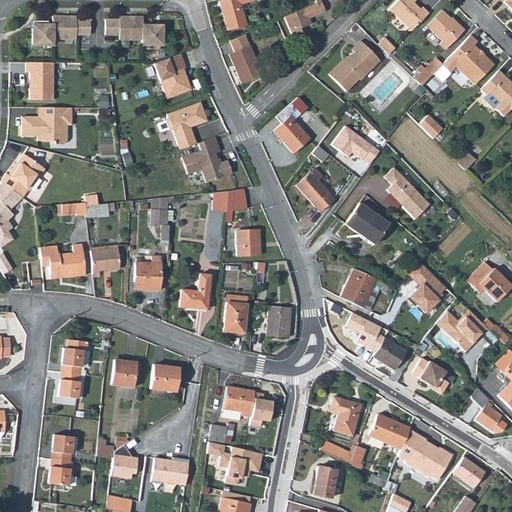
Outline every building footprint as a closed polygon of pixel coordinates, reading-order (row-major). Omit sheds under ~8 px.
[(246,24),(242,9),(241,4),(247,2),(253,0),(252,0),(220,0),(218,1),(226,29),(246,24)] [(320,0),(315,0),(316,3),(284,16),(292,36),(302,32),(300,28),(311,24),(309,18),(324,12),(325,10),(321,1),(320,0)] [(412,30),(429,12),(422,6),(420,8),(414,2),(412,0),(397,0),(390,8),(412,30)] [(511,0),(502,0),(503,0),(502,1),(511,10),(511,0)] [(457,25),(441,10),(427,25),(442,40),(440,43),(446,49),(464,29),(458,24),(457,25)] [(104,20),(104,36),(118,36),(118,41),(141,41),(141,47),(161,47),(161,31),(157,31),(157,27),(142,27),(142,18),(131,18),(131,21),(118,20),(104,20)] [(89,22),(75,22),(75,19),(51,19),(51,24),(51,28),(35,27),(35,31),(31,31),(31,47),(51,47),(51,41),(74,42),(74,37),(89,37),(89,22)] [(244,34),(229,40),(234,52),(229,54),(240,83),(260,74),(244,34)] [(476,41),(470,34),(448,57),(475,83),(493,64),(483,54),(484,53),(480,49),(479,50),(473,45),(476,41)] [(378,44),(388,54),(395,47),(383,37),(378,44)] [(353,52),(347,59),(345,58),(328,75),(345,92),(357,80),(359,81),(379,61),(359,41),(351,50),(353,52)] [(180,54),(152,64),(165,99),(190,90),(182,70),(185,69),(180,54)] [(426,68),(431,74),(441,64),(435,58),(426,68)] [(52,63),(25,63),(25,73),(28,73),(28,79),(30,81),(30,85),(28,85),(28,100),(52,101),(52,63)] [(426,68),(415,79),(421,85),(431,74),(426,68)] [(504,75),(498,69),(480,88),(486,94),(485,98),(503,116),(511,106),(511,86),(503,77),(504,75)] [(503,77),(511,86),(511,82),(504,75),(503,77)] [(97,97),(97,108),(106,108),(106,97),(97,97)] [(282,137),(280,140),(291,153),(309,138),(293,119),(306,107),(297,98),(275,116),(280,122),(274,128),(282,137)] [(179,150),(195,144),(191,134),(190,135),(188,130),(189,128),(206,122),(199,103),(166,115),(167,117),(165,121),(168,130),(172,132),(179,150)] [(40,124),(37,117),(21,117),(20,137),(37,137),(37,141),(51,141),(51,145),(61,145),(66,141),(66,126),(70,126),(70,108),(44,108),(44,122),(40,124)] [(418,123),(433,137),(443,127),(428,113),(418,123)] [(328,145),(344,157),(347,153),(366,166),(377,150),(342,125),(328,145)] [(271,130),(280,140),(282,137),(274,128),(271,130)] [(226,161),(220,163),(218,159),(216,160),(214,154),(219,152),(214,138),(197,144),(200,151),(180,158),(187,175),(200,170),(205,183),(231,174),(226,161)] [(457,162),(468,151),(462,145),(451,156),(457,162)] [(316,146),(310,153),(321,161),(326,154),(316,146)] [(121,150),(120,150),(125,166),(132,164),(127,150),(126,150),(121,150)] [(464,169),(475,157),(468,151),(457,162),(464,169)] [(0,181),(0,183),(1,184),(0,184),(0,245),(11,240),(6,231),(11,228),(6,220),(12,215),(7,210),(21,198),(27,190),(25,188),(34,175),(37,177),(43,169),(22,154),(7,176),(5,174),(0,181)] [(321,175),(314,168),(295,185),(318,211),(333,198),(317,179),(321,175)] [(428,205),(393,169),(384,178),(391,186),(386,191),(413,218),(428,205)] [(27,190),(28,190),(37,177),(34,175),(25,188),(27,190)] [(245,208),(241,189),(226,191),(224,211),(231,211),(245,208)] [(212,210),(224,211),(226,191),(214,192),(212,210)] [(82,196),(83,202),(84,206),(96,204),(95,195),(82,196)] [(166,197),(157,197),(157,210),(166,210),(166,197)] [(84,214),(84,206),(83,202),(60,204),(61,214),(74,212),(75,215),(84,214)] [(107,210),(106,203),(96,204),(84,206),(84,214),(85,217),(106,216),(107,210)] [(358,203),(343,224),(372,244),(386,223),(358,203)] [(157,225),(157,210),(149,210),(149,225),(157,225)] [(157,225),(158,225),(165,225),(166,210),(157,210),(157,225)] [(158,240),(167,240),(167,225),(165,225),(158,225),(158,240)] [(258,230),(234,231),(236,258),(260,256),(258,230)] [(38,247),(40,265),(47,265),(48,275),(61,273),(62,277),(83,275),(80,244),(70,245),(71,253),(58,254),(55,251),(54,245),(38,247)] [(91,271),(97,271),(118,268),(116,248),(88,251),(91,271)] [(0,253),(0,252),(0,271),(2,274),(10,269),(0,253)] [(138,264),(134,264),(133,264),(132,290),(158,291),(160,257),(151,257),(151,264),(138,264)] [(425,316),(442,297),(439,294),(445,288),(419,262),(407,274),(418,287),(407,299),(425,316)] [(480,286),(482,288),(495,301),(510,286),(491,268),(490,270),(482,263),(471,274),(473,276),(467,282),(475,290),(480,286)] [(387,295),(392,288),(387,285),(351,268),(339,296),(368,310),(378,288),(387,295)] [(473,276),(471,274),(465,280),(467,282),(473,276)] [(197,275),(195,292),(179,291),(177,309),(206,311),(208,276),(197,275)] [(224,304),(245,306),(246,297),(225,295),(224,304)] [(338,313),(341,307),(332,302),(329,309),(338,313)] [(243,335),(245,306),(224,304),(222,333),(243,335)] [(268,307),(265,336),(287,338),(289,308),(268,307)] [(443,323),(439,327),(462,349),(473,338),(474,340),(486,328),(481,323),(468,310),(457,322),(456,320),(445,309),(438,318),(443,323)] [(456,320),(457,322),(468,310),(467,309),(456,320)] [(379,326),(351,312),(344,326),(359,333),(355,341),(366,347),(366,348),(373,351),(376,346),(382,338),(383,337),(376,333),(379,326)] [(434,322),(437,320),(432,316),(422,327),(427,331),(434,322)] [(443,323),(438,318),(437,320),(434,322),(439,327),(443,323)] [(486,319),(481,323),(486,328),(488,330),(493,325),(486,319)] [(501,331),(494,324),(493,325),(488,330),(496,337),(501,331)] [(508,339),(501,331),(496,337),(497,339),(503,345),(508,339)] [(382,338),(376,346),(373,351),(371,355),(392,369),(403,351),(382,338)] [(462,349),(463,351),(474,340),(473,338),(462,349)] [(0,358),(0,359),(0,357),(8,357),(8,340),(0,339),(0,358)] [(62,348),(59,373),(78,374),(79,367),(81,350),(84,351),(85,342),(66,340),(65,348),(62,348)] [(510,381),(496,396),(511,411),(511,363),(510,362),(511,359),(511,353),(508,349),(493,364),(510,381)] [(87,351),(84,351),(81,350),(79,367),(85,367),(87,351)] [(427,362),(419,358),(410,372),(417,377),(416,377),(433,387),(432,389),(440,394),(447,382),(439,378),(444,371),(427,361),(427,362)] [(130,387),(134,362),(112,360),(110,385),(130,387)] [(175,368),(152,365),(149,389),(173,391),(175,368)] [(78,374),(59,373),(56,397),(75,399),(78,374)] [(253,394),(253,391),(227,387),(224,410),(241,413),(243,413),(242,417),(249,418),(253,394)] [(488,399),(477,388),(469,396),(481,408),(486,402),(488,399)] [(263,395),(253,394),(249,418),(248,427),(256,429),(257,422),(268,424),(271,403),(262,401),(263,395)] [(360,404),(334,395),(331,405),(339,408),(337,412),(333,428),(351,434),(360,404)] [(481,408),(473,419),(495,434),(502,423),(497,419),(500,415),(489,407),(490,405),(486,402),(481,408)] [(240,420),(241,413),(224,410),(222,418),(240,420)] [(407,429),(408,428),(376,414),(368,436),(399,449),(403,440),(407,432),(407,429)] [(209,426),(207,440),(221,444),(224,428),(209,426)] [(399,449),(395,456),(404,461),(403,463),(428,478),(428,476),(436,480),(451,455),(440,449),(440,450),(424,441),(424,439),(407,429),(407,432),(403,440),(399,449)] [(51,436),(48,458),(67,460),(70,438),(51,436)] [(322,439),(319,449),(348,463),(352,454),(322,439)] [(95,452),(110,453),(112,442),(104,442),(96,441),(95,452)] [(260,475),(264,455),(231,447),(229,454),(222,453),(223,446),(207,443),(205,456),(220,458),(217,468),(226,470),(223,484),(244,487),(248,473),(260,475)] [(352,454),(348,463),(358,468),(360,463),(358,462),(363,447),(355,445),(352,454)] [(122,447),(111,453),(109,478),(128,481),(129,475),(133,475),(135,459),(129,458),(122,447)] [(451,472),(472,488),(483,472),(461,456),(451,472)] [(164,460),(152,458),(149,483),(160,484),(160,482),(184,485),(186,469),(187,459),(171,457),(170,462),(163,462),(164,460)] [(67,460),(48,458),(45,483),(64,485),(67,460)] [(316,466),(311,494),(330,497),(334,469),(316,466)] [(391,484),(379,478),(376,484),(388,490),(391,484)] [(246,503),(247,498),(221,492),(217,511),(245,511),(248,503),(246,503)] [(466,511),(473,503),(463,495),(451,511),(466,511)] [(127,511),(130,501),(107,497),(105,509),(111,510),(119,511),(121,511),(127,511)] [(404,511),(409,504),(393,497),(388,508),(396,511),(404,511)]
